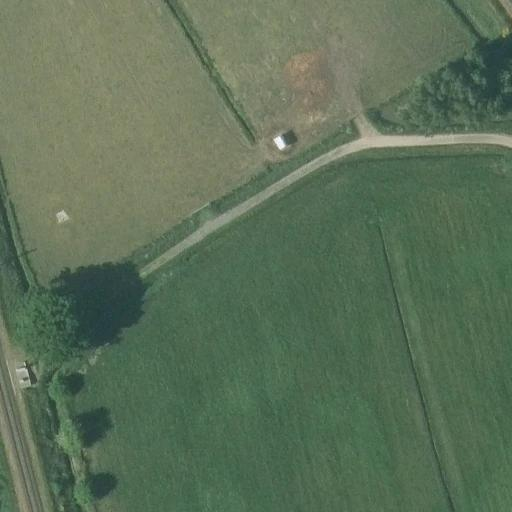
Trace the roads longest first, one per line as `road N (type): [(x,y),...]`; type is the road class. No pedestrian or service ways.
road 1 (unclassified): [(511,143),(375,141),(345,148),(159,261)]
road 2 (track): [(159,261),(42,342)]
